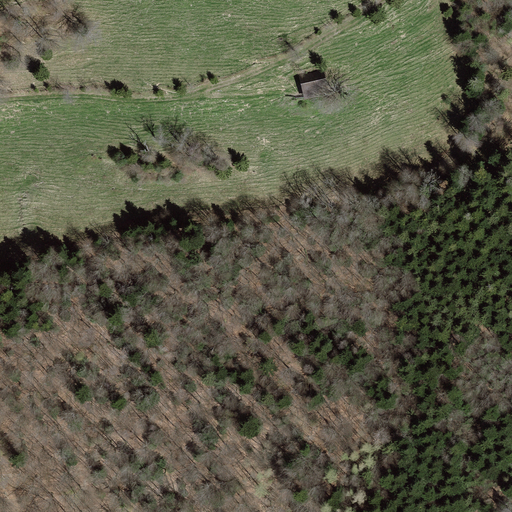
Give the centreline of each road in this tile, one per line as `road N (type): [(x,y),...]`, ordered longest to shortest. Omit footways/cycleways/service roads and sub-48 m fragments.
road 1 (track): [(384,0),(269,69),(186,95)]
road 2 (track): [(0,98),(186,95)]
